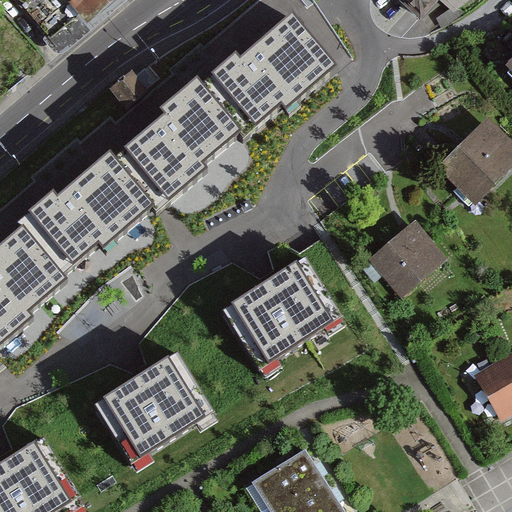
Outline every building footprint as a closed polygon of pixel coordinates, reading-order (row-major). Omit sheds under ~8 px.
[(14,0),(22,9),(32,0),(14,0)] [(71,0),(93,24),(121,0),(71,0)] [(405,0),(428,21),(445,4),(457,15),(475,0),(405,0)] [(203,83),(196,76),(160,107),(165,113),(116,156),(110,150),(58,195),(54,191),(18,221),(21,225),(0,243),(0,349),(36,318),(30,311),(67,279),(62,273),(98,242),(103,249),(151,207),(156,213),(208,168),(203,162),(238,131),(243,136),(281,102),(287,109),(339,65),(293,12),(241,58),(237,53),(203,83)] [(511,67),(511,25),(510,24),(482,51),(505,74),(511,67)] [(137,76),(118,93),(136,112),(155,94),(137,76)] [(511,133),(496,117),(446,167),(483,203),(511,174),(511,133)] [(419,223),(375,259),(405,296),(449,259),(419,223)] [(270,280),(222,310),(258,368),(342,316),(305,258),(270,280)] [(142,374),(94,404),(130,462),(214,410),(177,352),(142,374)] [(511,354),(478,374),(506,423),(511,419),(511,354)] [(9,459),(0,464),(0,511),(53,511),(80,496),(44,438),(9,459)] [(273,511),(326,479),(310,453),(251,490),(265,511),(273,511)] [(331,511),(342,505),(326,479),(273,511),(331,511)]
